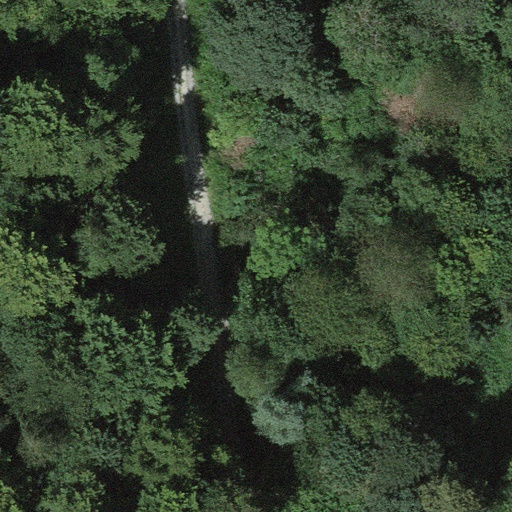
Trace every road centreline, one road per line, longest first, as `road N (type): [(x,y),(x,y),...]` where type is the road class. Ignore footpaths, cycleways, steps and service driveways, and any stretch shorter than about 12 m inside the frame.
road 1 (track): [(177,0),(216,349)]
road 2 (track): [(216,349),(243,511)]
